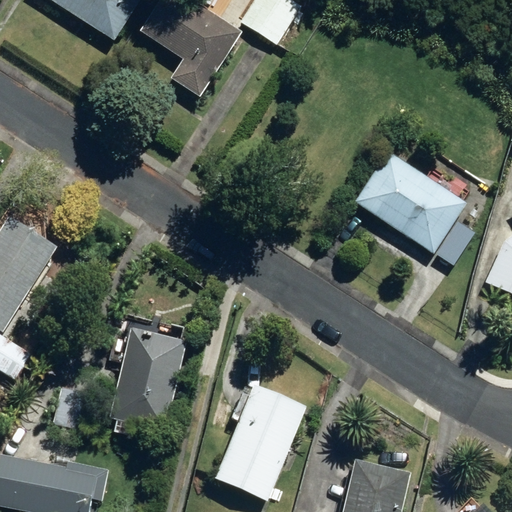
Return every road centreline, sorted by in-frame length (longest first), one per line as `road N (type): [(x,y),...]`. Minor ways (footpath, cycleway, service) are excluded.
road 1 (residential): [(511,412),(477,405),(0,99)]
road 2 (unknown): [(238,285),(182,511)]
